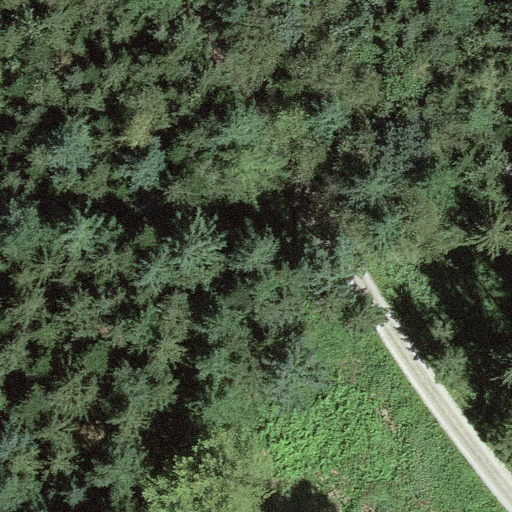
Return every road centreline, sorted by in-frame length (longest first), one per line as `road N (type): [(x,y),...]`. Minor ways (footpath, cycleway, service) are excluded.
road 1 (track): [(511,464),(174,0)]
road 2 (track): [(318,193),(0,190)]
